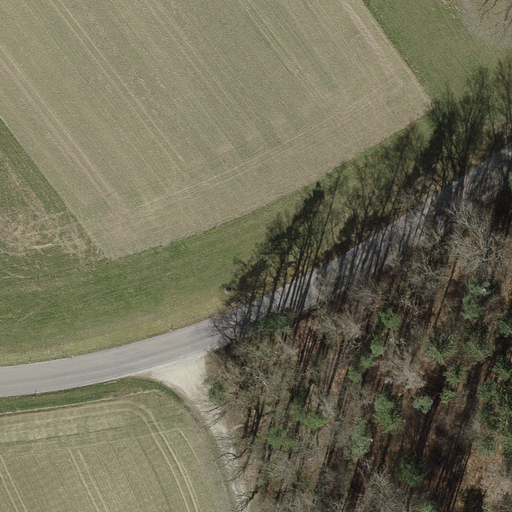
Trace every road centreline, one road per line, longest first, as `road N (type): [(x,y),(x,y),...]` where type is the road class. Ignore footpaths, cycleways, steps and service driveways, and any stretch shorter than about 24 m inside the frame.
road 1 (tertiary): [(511,158),(319,283),(252,316),(171,348),(61,376),(0,380)]
road 2 (track): [(171,348),(222,437),(244,511)]
